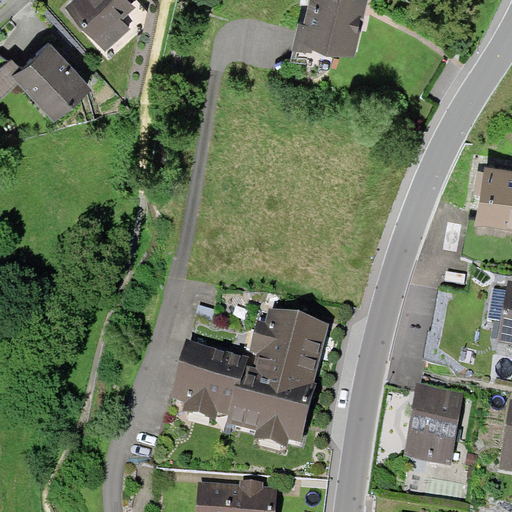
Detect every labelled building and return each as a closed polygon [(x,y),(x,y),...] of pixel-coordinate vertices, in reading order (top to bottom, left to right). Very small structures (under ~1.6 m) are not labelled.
[(131,3),(127,0),(71,0),(64,7),(103,52),(130,29),(122,20),(135,8),(131,3)] [(367,0),(309,0),(304,24),(298,23),(292,51),(312,55),(313,49),(356,58),(367,0)] [(92,89),(50,43),(21,69),(12,77),(19,84),(54,123),(92,89)] [(21,69),(12,59),(0,69),(0,100),(19,84),(12,77),(21,69)] [(511,169),(485,165),(484,172),(480,196),(475,225),(511,231),(511,169)] [(480,196),(484,172),(478,171),(474,195),(480,196)] [(511,280),(508,280),(506,290),(492,288),(487,318),(495,319),(501,320),(498,339),(497,342),(511,345),(511,280)] [(454,290),(439,287),(432,330),(429,330),(422,360),(436,364),(439,347),(448,302),(453,299),(454,290)] [(199,305),(196,316),(213,321),(216,309),(199,305)] [(248,355),(186,339),(170,398),(184,401),(182,411),(216,420),(218,411),(228,414),(226,422),(257,430),(255,437),(286,446),(288,438),(302,442),(317,383),(314,382),(330,323),(269,308),(266,321),(258,319),(248,355)] [(491,338),(498,339),(501,320),(495,319),(491,338)] [(464,390),(417,383),(404,457),(451,465),(455,441),(457,429),(464,390)] [(511,399),(510,399),(499,469),(511,471),(511,399)] [(478,454),(467,452),(465,464),(476,466),(478,454)] [(240,485),(199,481),(196,511),(275,511),(277,488),(263,487),(263,482),(240,480),(240,485)]
